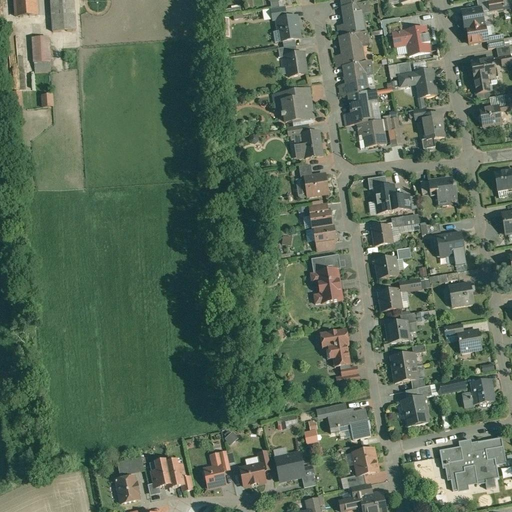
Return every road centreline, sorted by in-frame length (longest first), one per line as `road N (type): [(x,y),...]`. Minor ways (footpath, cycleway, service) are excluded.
road 1 (residential): [(342,173),(389,446)]
road 2 (residential): [(510,389),(470,157)]
road 3 (residential): [(318,14),(342,173)]
road 4 (residential): [(470,157),(441,0)]
road 5 (residential): [(342,173),(470,157)]
road 6 (residential): [(389,446),(511,422)]
